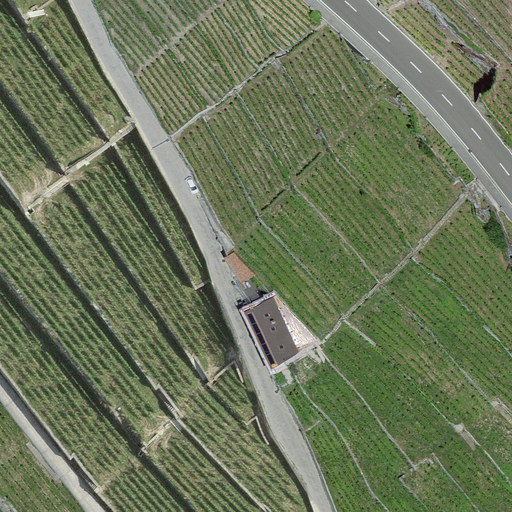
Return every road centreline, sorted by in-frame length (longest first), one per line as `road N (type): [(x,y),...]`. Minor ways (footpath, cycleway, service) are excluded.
road 1 (track): [(324,511),(201,223),(80,0)]
road 2 (tertiary): [(344,0),(449,101),(511,178)]
road 3 (track): [(0,387),(96,511)]
